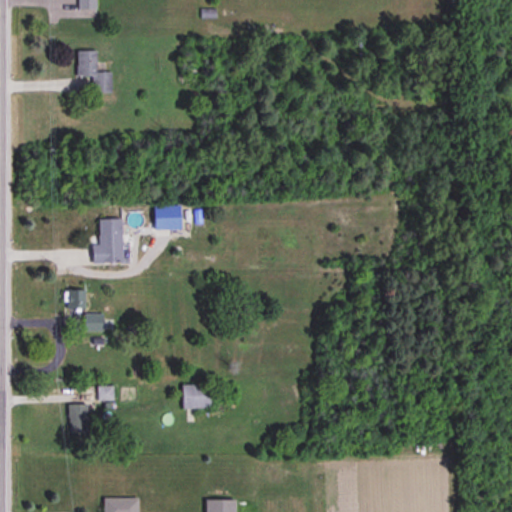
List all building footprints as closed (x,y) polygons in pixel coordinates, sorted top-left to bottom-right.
[(94,0),(75,0),(76,10),(94,10),(94,0)] [(95,51),(76,51),(76,77),(91,77),(91,93),(110,93),(110,72),(95,72),(95,51)] [(91,245),(91,264),(121,264),(121,218),(98,219),(98,245),(91,245)] [(84,291),(65,290),(64,309),(83,311),(84,291)] [(102,332),(102,315),(84,315),(84,332),(102,332)] [(180,385),(180,409),(209,409),(209,385),(180,385)] [(112,387),(96,387),(96,401),(112,401),(112,387)] [(67,433),(85,433),(85,406),(67,406),(67,433)] [(136,511),(137,498),(102,498),(102,511),(136,511)] [(204,500),(204,511),(234,511),(234,500),(204,500)]
